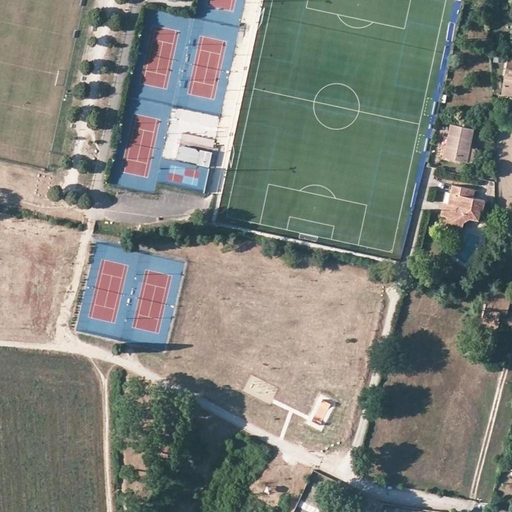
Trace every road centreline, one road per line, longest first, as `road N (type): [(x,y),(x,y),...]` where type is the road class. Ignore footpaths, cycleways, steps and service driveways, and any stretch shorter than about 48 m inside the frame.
road 1 (track): [(472,509),(511,345)]
road 2 (residential): [(472,509),(389,493),(316,462)]
